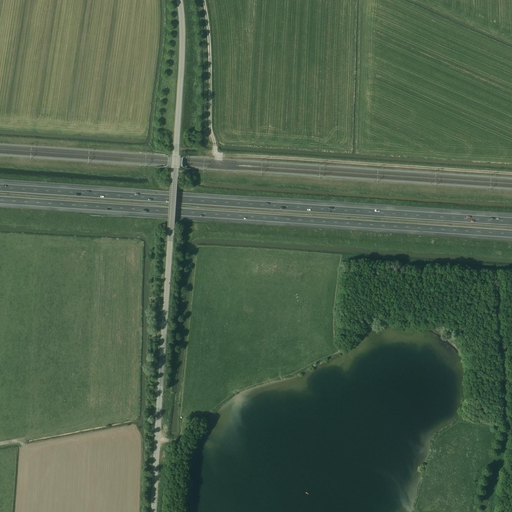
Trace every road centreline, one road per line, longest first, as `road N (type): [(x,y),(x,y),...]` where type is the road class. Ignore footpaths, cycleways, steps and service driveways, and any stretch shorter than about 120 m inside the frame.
road 1 (unclassified): [(152,511),(184,50),(180,0)]
road 2 (motorway): [(0,200),(511,234)]
road 3 (motorway): [(511,222),(0,188)]
